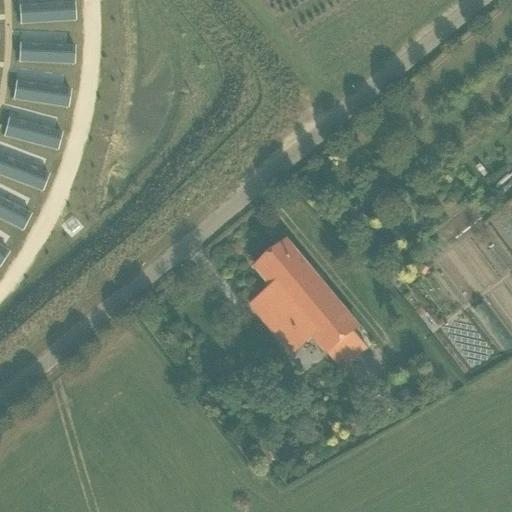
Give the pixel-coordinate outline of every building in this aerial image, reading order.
[(11,0),(12,4),(12,28),(81,30),(80,0),(11,0)] [(11,64),(10,66),(78,75),(79,71),(81,35),(81,30),(12,28),(13,34),(11,64)] [(6,95),(4,105),(71,119),(74,107),(78,75),(10,66),(6,95)] [(0,121),(0,139),(60,158),(65,143),(71,119),(4,105),(0,121)] [(0,180),(44,200),(54,177),(60,158),(0,139),(0,180)] [(0,225),(24,239),(39,211),(44,200),(0,180),(0,225)] [(374,223),(361,214),(352,227),(366,235),(374,223)] [(0,274),(1,275),(2,273),(22,243),(24,239),(0,225),(0,274)] [(313,340),(339,373),(368,349),(354,332),(359,328),(287,242),(256,268),(272,288),(251,306),(291,357),(313,340)] [(383,257),(394,274),(407,266),(396,249),(383,257)] [(396,408),(387,392),(375,400),(384,415),(396,408)]
